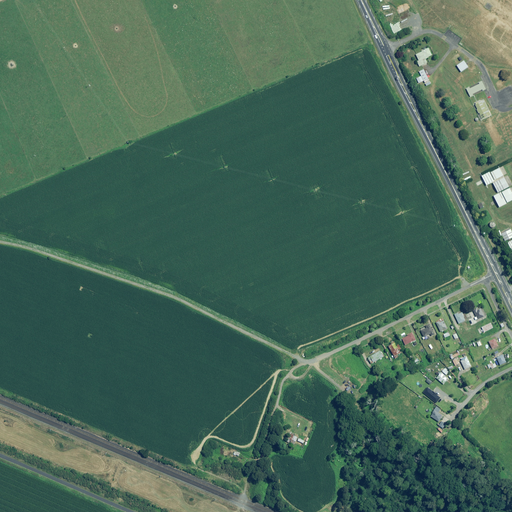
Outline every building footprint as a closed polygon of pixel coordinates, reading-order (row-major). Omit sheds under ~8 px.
[(449,30),(462,39),(467,32),(454,23),(449,30)] [(418,60),(417,61),(419,67),(427,63),(425,59),(428,58),(427,58),(432,55),(428,48),(415,54),(418,60)] [(461,72),(469,67),(464,60),(456,66),(461,72)] [(419,72),(421,76),(416,79),(419,84),(424,81),(425,83),(429,81),(428,79),(429,78),(424,69),(419,72)] [(470,97),(486,90),(482,81),(466,89),(470,97)] [(474,104),(477,109),(476,110),(478,114),(479,114),(482,119),(491,115),(483,100),(474,104)] [(495,180),(503,176),(499,168),(491,172),(495,180)] [(498,193),(509,187),(504,177),(493,183),(498,193)] [(511,200),(511,192),(510,188),(502,192),(507,203),(511,200)] [(507,204),(501,192),(493,196),(499,208),(507,204)] [(505,241),(511,237),(511,231),(511,229),(501,234),(505,241)] [(484,317),(480,308),(473,311),(476,317),(474,318),(475,320),(484,317)] [(465,321),(464,318),(465,317),(463,312),(458,314),(458,313),(454,315),(458,324),(465,321)] [(447,328),(443,320),(436,323),(440,332),(447,328)] [(493,328),(491,323),(481,328),(484,333),(493,328)] [(434,335),(429,324),(425,326),(426,328),(420,331),(424,337),(430,334),(431,336),(434,335)] [(415,340),(412,333),(409,335),(401,338),(405,345),(415,340)] [(499,346),(495,338),(488,342),(492,349),(499,346)] [(402,348),(397,340),(388,346),(395,359),(397,358),(396,356),(401,353),(399,350),(402,348)] [(383,357),(380,351),(367,358),(371,364),(383,357)] [(459,355),(457,351),(452,354),(449,356),(452,359),(459,355)] [(506,363),(503,356),(497,359),(500,365),(506,363)] [(471,367),(466,357),(458,360),(460,363),(461,363),(465,370),(471,367)] [(448,379),(440,373),(436,378),(444,384),(448,379)] [(436,394),(428,387),(424,393),(431,399),(436,394)] [(439,422),(441,419),(442,419),(445,415),(439,411),(440,409),(436,407),(432,412),(430,416),(439,422)] [(303,443),(304,441),(290,434),(286,441),(294,446),(297,441),(303,443)]
